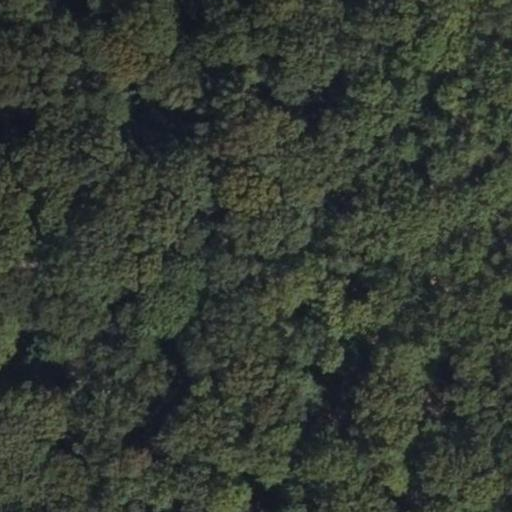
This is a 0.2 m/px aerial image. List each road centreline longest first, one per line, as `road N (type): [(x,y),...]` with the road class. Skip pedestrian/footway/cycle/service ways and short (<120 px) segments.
road 1 (track): [(511,192),(0,219)]
road 2 (track): [(17,0),(0,132)]
